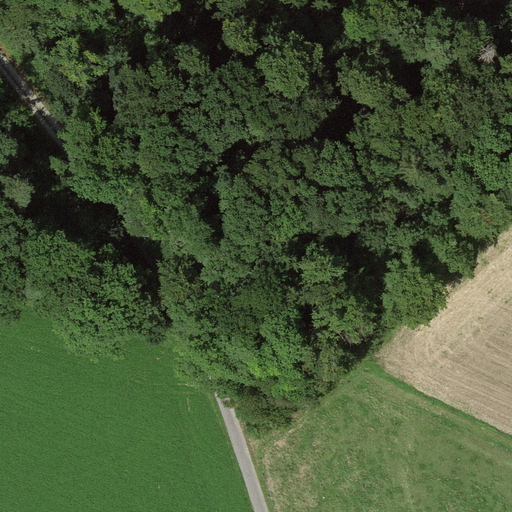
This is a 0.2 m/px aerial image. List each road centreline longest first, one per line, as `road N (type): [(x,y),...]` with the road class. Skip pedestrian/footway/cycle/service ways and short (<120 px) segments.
road 1 (track): [(267,511),(199,325),(139,222),(0,59)]
road 2 (track): [(245,445),(400,319),(511,209)]
